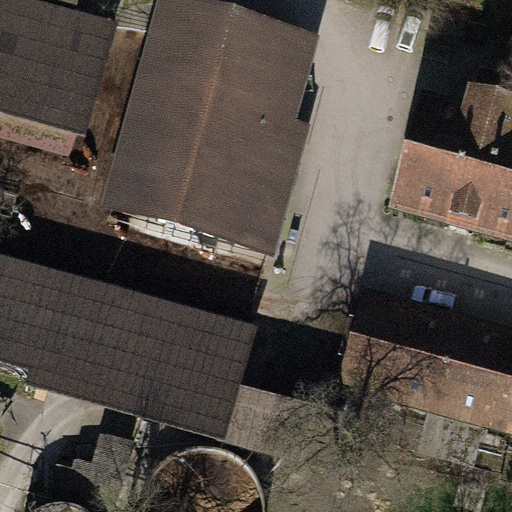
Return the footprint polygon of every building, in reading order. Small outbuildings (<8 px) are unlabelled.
[(123,24),(33,0),(0,0),(0,141),(73,161),(79,141),(90,144),(123,24)] [(43,0),(79,10),(82,0),(43,0)] [(325,39),(184,0),(161,0),(101,214),(275,263),(313,127),(301,123),(325,39)] [(461,109),(420,98),(388,217),(511,250),(511,86),(476,77),(471,96),(465,94),(461,109)] [(266,326),(0,254),(0,368),(35,377),(30,393),(335,475),(350,418),(249,390),(266,326)] [(511,331),(367,292),(340,390),(432,415),(421,457),(476,472),(487,433),(511,439),(511,331)] [(266,511),(267,511),(264,493),(256,476),(243,462),(226,454),(207,450),(188,453),(171,461),(157,475),(149,492),(145,511),(266,511)]
